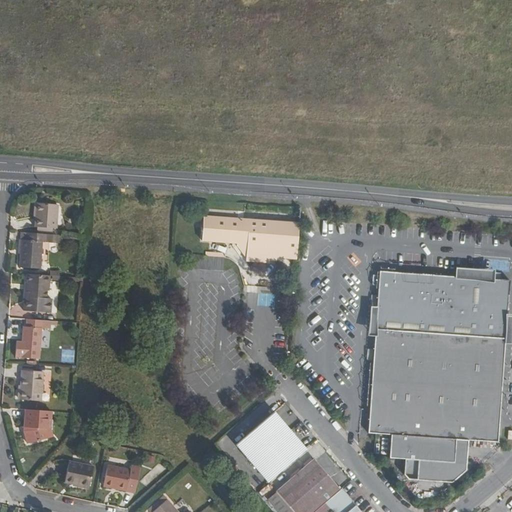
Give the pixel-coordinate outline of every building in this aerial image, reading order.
[(55,221),(56,197),(36,196),(35,210),(34,220),(55,221)] [(299,217),(203,209),(201,234),(236,236),(236,239),(244,253),(246,253),(245,258),(268,260),(268,254),(269,251),(275,252),(275,255),(296,257),(299,217)] [(60,227),(19,224),(17,260),(37,261),(38,253),(39,233),(47,234),(59,235),(60,227)] [(39,233),(38,253),(45,254),(47,234),(39,233)] [(222,250),(188,248),(188,261),(222,264),(222,250)] [(355,267),(362,261),(354,251),(347,256),(355,267)] [(47,268),(25,266),(24,281),(21,281),(19,305),(42,307),(44,283),(46,283),(47,268)] [(508,277),(379,266),(367,428),(389,430),(388,454),(404,455),(403,470),(407,474),(447,477),(464,467),(466,437),(496,439),(508,277)] [(59,280),(59,271),(50,271),(50,280),(59,280)] [(274,306),(275,288),(259,287),(258,305),(274,306)] [(15,333),(14,350),(38,351),(42,313),(29,312),(28,319),(27,334),(23,334),(15,333)] [(41,365),(20,363),(18,392),(38,394),(41,365)] [(49,405),(23,403),(21,420),(23,422),(23,425),(20,426),(24,439),(46,432),(44,423),(45,414),(48,414),(49,405)] [(233,438),(265,478),(308,441),(307,439),(302,443),(271,406),(233,438)] [(306,511),(338,485),(312,454),(265,494),(280,511),(306,511)] [(89,461),(66,456),(61,476),(85,481),(89,461)] [(23,464),(28,472),(37,467),(32,458),(23,464)] [(137,466),(105,460),(101,480),(132,487),(137,466)] [(178,511),(163,495),(148,508),(150,511),(178,511)] [(360,511),(352,501),(339,511),(360,511)]
